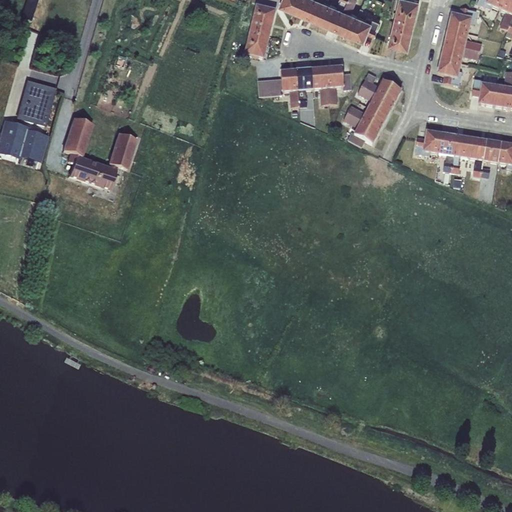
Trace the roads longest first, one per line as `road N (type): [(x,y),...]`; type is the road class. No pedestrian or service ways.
road 1 (unclassified): [(0,301),(113,363),(436,478),(506,511)]
road 2 (residential): [(421,77),(291,44)]
